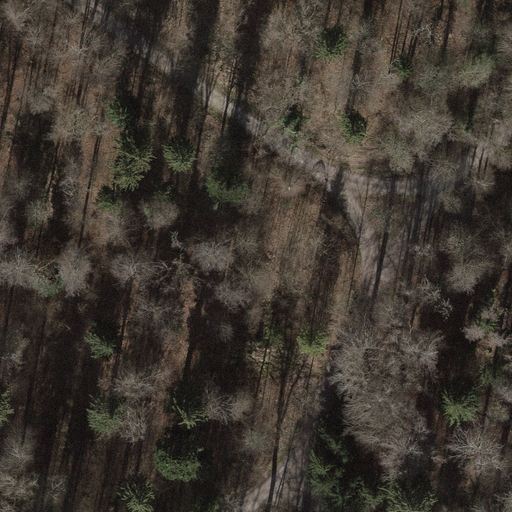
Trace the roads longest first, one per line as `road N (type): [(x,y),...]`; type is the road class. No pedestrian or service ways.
road 1 (track): [(73,0),(344,184),(378,273)]
road 2 (track): [(378,273),(288,481),(232,511)]
road 3 (track): [(511,128),(436,194),(378,273)]
